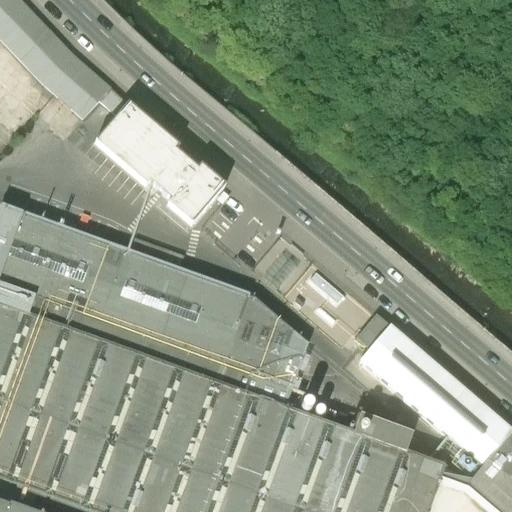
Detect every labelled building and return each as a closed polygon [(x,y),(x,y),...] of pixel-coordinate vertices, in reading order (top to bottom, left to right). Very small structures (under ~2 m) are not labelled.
[(109,92),(17,0),(0,0),(0,39),(82,122),(109,92)] [(179,151),(127,107),(94,147),(145,189),(148,186),(170,204),(167,208),(192,229),(224,190),(199,169),(196,173),(175,155),(179,151)] [(73,511),(477,511),(459,497),(436,489),(443,472),(404,458),(411,440),(360,421),(353,438),(282,413),(307,349),(254,303),(248,301),(248,300),(247,298),(246,298),(2,210),(0,210),(0,511),(14,511),(6,509),(5,511),(3,511),(0,510),(0,485),(38,499),(73,511)] [(474,480),(459,497),(477,511),(511,511),(511,434),(375,319),(355,342),(369,354),(359,365),(482,470),(479,473),(475,469),(469,476),(474,480)] [(14,511),(33,511),(38,499),(0,485),(0,510),(3,511),(5,511),(6,509),(14,511)]
